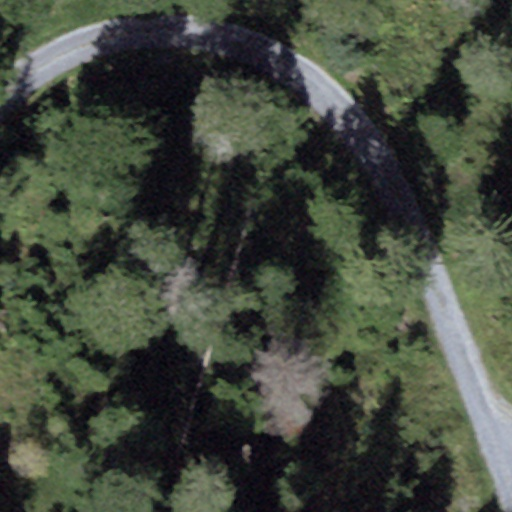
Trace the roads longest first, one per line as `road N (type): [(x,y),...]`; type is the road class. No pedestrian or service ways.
road 1 (track): [(511,412),(333,19),(194,0)]
road 2 (track): [(142,0),(48,72),(0,149)]
